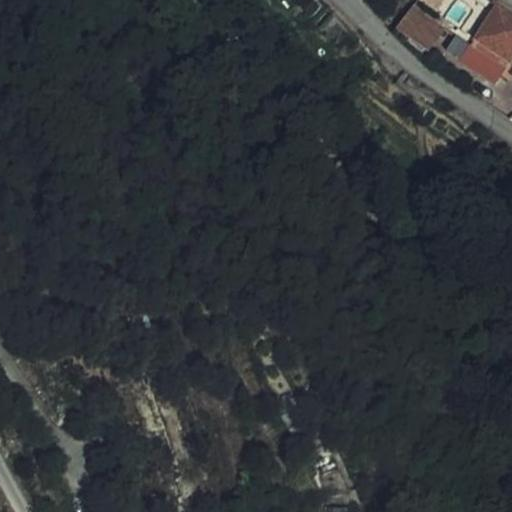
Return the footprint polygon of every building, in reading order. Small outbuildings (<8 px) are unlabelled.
[(425,0),(437,10),(446,0),(425,0)] [(503,61),(511,66),(511,18),(492,5),(463,46),(497,70),(503,61)] [(445,30),(415,7),(400,28),(429,50),(445,30)] [(332,164),(341,160),(333,136),(325,139),(332,164)] [(350,158),(332,164),(347,199),(362,193),(351,164),(352,164),(350,158)] [(389,248),(376,256),(383,269),(396,261),(389,248)] [(383,269),(382,269),(413,301),(424,290),(396,261),(383,269)] [(502,344),(498,335),(488,340),(492,349),(502,344)]
